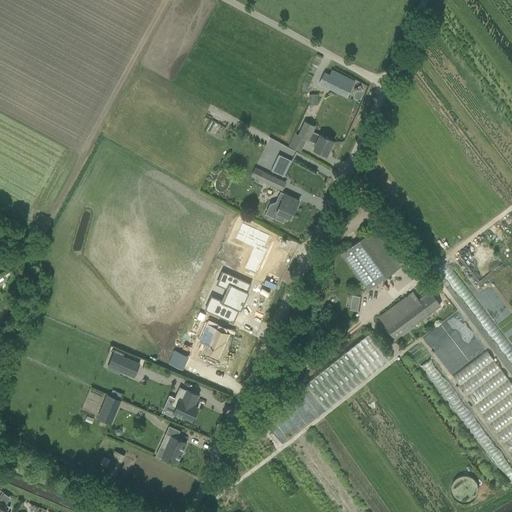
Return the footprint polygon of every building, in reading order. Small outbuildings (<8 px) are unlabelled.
[(329,75),(324,85),(347,97),(352,86),(329,75)] [(304,121),(298,134),(306,137),(305,139),(316,144),(313,149),(327,155),(333,141),(313,131),(315,126),(304,121)] [(292,160),(278,154),(271,170),(284,177),(292,160)] [(263,181),(282,190),(285,182),(262,170),(257,181),(262,184),(263,181)] [(299,200),(284,194),(280,203),(276,201),(270,203),(265,214),(273,218),(283,222),(286,216),(290,218),(299,200)] [(267,243),(271,235),(245,221),(236,237),(254,247),(243,267),(255,273),(266,252),(265,251),(269,244),(267,243)] [(396,259),(388,249),(374,229),(341,253),(368,290),(393,272),(388,265),(396,259)] [(511,347),(446,263),(436,271),(511,367),(511,347)] [(250,283),(221,270),(221,271),(222,272),(217,283),(228,289),(223,301),(217,298),(213,308),(207,305),(206,308),(205,308),(204,309),(231,321),(232,320),(231,319),(233,313),(236,314),(241,302),(243,303),(247,291),(246,291),(249,284),(250,284),(250,283)] [(440,305),(430,292),(417,301),(411,293),(407,296),(407,295),(406,296),(407,297),(379,317),(395,338),(440,305)] [(350,309),(358,310),(360,295),(352,294),(350,309)] [(210,333),(203,349),(219,357),(229,333),(207,323),(204,330),(210,333)] [(359,382),(391,357),(371,332),(305,384),(325,409),(333,403),(359,382)] [(107,366),(134,377),(141,363),(114,351),(107,366)] [(511,453),(511,384),(486,351),(453,376),(511,453)] [(511,466),(430,359),(421,366),(511,483),(511,482),(511,466)] [(184,418),(192,420),(198,407),(194,406),(199,395),(184,389),(180,387),(171,405),(175,407),(172,414),(183,419),(184,418)] [(122,394),(116,391),(114,397),(120,400),(122,394)] [(98,418),(111,423),(121,400),(120,400),(114,397),(108,395),(98,418)] [(162,456),(177,463),(186,442),(166,433),(159,447),(165,449),(162,456)] [(105,472),(114,477),(124,455),(115,451),(105,472)] [(478,491),(478,488),(478,485),(477,483),(476,480),(474,478),(472,476),(469,475),(467,474),(463,474),(461,474),(458,475),(456,477),(454,479),(452,481),(451,483),(450,486),(450,489),(451,491),(452,494),(453,497),(455,498),(457,500),(460,501),(463,502),(465,502),(470,501),(473,499),(475,497),(477,493),(478,491)] [(7,511),(8,510),(7,510),(9,506),(0,500),(0,511),(7,511)]
